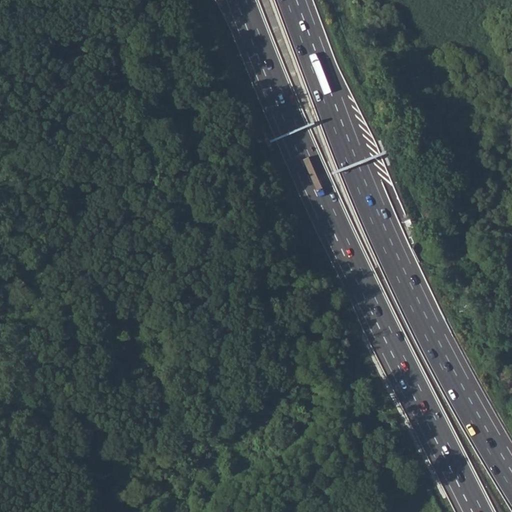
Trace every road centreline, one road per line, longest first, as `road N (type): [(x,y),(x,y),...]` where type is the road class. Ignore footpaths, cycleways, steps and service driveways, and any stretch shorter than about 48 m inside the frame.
road 1 (trunk): [(247,0),(339,221),(483,511)]
road 2 (trunk): [(511,473),(393,245),(296,0)]
